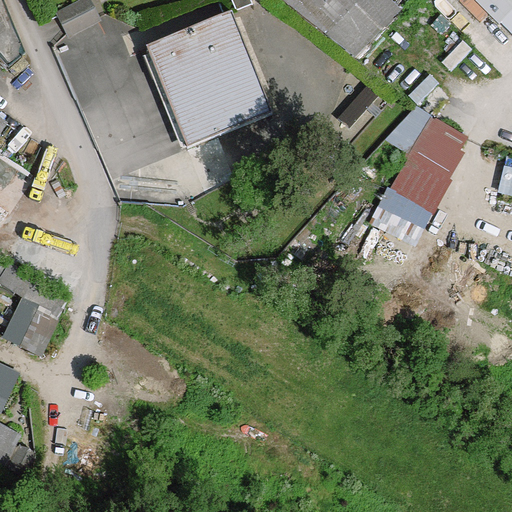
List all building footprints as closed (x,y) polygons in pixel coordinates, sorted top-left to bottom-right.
[(0,0),(0,55),(10,68),(28,53),(3,0),(0,0)] [(88,0),(87,0),(57,15),(62,26),(68,37),(98,21),(99,21),(98,19),(88,0)] [(253,6),(250,0),(232,0),(237,12),(253,6)] [(401,13),(387,0),(281,0),(356,57),(401,13)] [(437,25),(444,18),(426,0),(421,0),(383,42),(404,61),(437,25)] [(511,15),(511,0),(426,0),(444,18),(486,60),(511,35),(502,26),(511,15)] [(232,18),(148,52),(150,57),(188,152),(273,118),(232,18)] [(437,25),(404,61),(437,91),(469,58),(437,25)] [(366,85),(346,119),(366,131),(386,97),(366,85)] [(436,124),(431,122),(410,157),(451,181),(465,156),(461,153),(467,141),(438,121),(436,124)] [(1,151),(0,152),(0,192),(13,201),(32,173),(1,151)] [(0,275),(9,262),(0,256),(0,275)] [(71,301),(9,262),(0,275),(0,282),(59,320),(71,301)] [(27,383),(0,366),(0,422),(8,426),(27,383)] [(0,453),(9,458),(20,438),(0,427),(0,453)]
